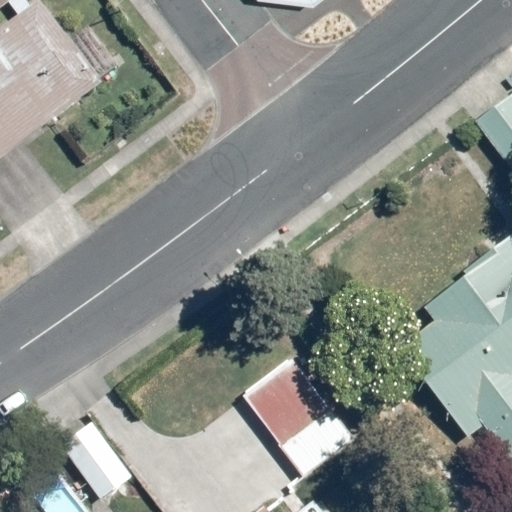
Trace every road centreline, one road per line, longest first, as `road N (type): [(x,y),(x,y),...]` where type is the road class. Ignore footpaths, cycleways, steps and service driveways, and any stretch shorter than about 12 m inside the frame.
road 1 (residential): [(309,136),(0,364)]
road 2 (residential): [(477,0),(309,136)]
road 3 (residential): [(204,0),(309,136)]
